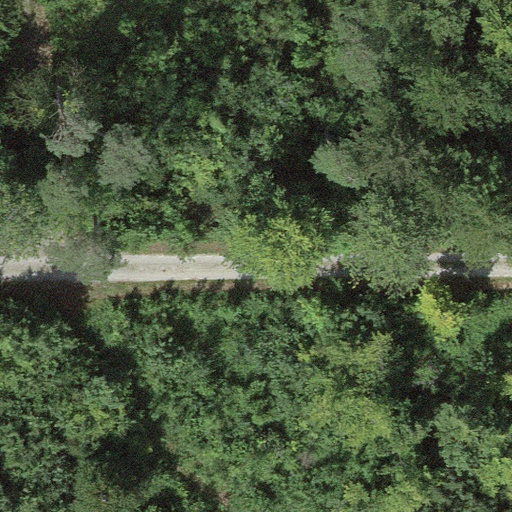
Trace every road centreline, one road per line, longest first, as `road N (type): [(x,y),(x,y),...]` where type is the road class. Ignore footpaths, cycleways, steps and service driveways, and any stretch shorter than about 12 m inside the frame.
road 1 (track): [(511,264),(0,271)]
road 2 (track): [(30,271),(20,0)]
